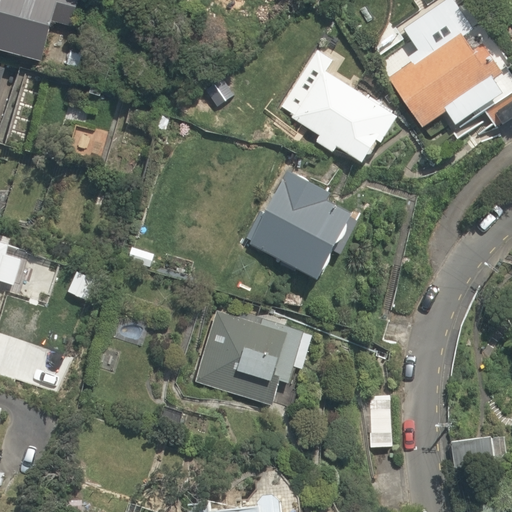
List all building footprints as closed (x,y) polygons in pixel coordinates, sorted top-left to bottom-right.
[(0,0),(0,54),(48,68),(60,27),(77,31),(85,1),(80,0),(0,0)] [(379,79),(416,133),(440,116),(448,127),(475,109),(466,96),(488,81),(452,28),(379,79)] [(336,150),(360,165),(392,116),(322,72),(330,60),(314,50),(275,111),(311,134),(305,143),(330,159),(336,150)] [(373,207),(300,166),(255,244),(332,277),(373,207)] [(35,249),(0,237),(0,304),(8,281),(23,286),(35,249)] [(159,248),(133,241),(127,262),(154,269),(159,248)] [(312,329),(223,309),(200,381),(283,403),(289,377),(300,381),(312,329)] [(395,393),(371,392),(368,449),(392,450),(395,393)] [(0,472),(18,407),(0,402),(0,472)] [(274,505),(226,509),(226,511),(301,511),(294,497),(284,492),(277,496),(274,505)] [(511,511),(476,499),(471,511),(511,511)]
